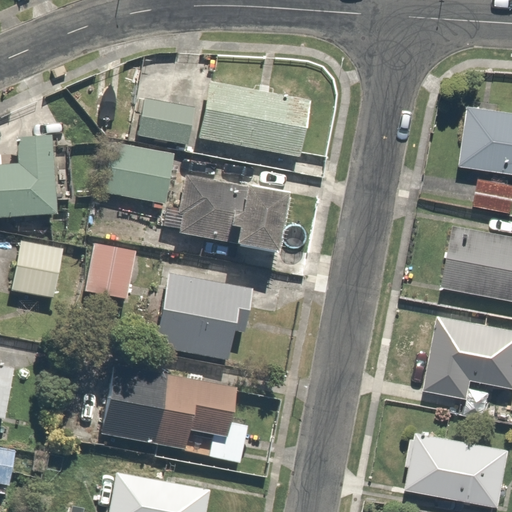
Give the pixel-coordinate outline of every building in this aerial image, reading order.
[(304,98),(203,79),(192,138),(292,158),(304,98)] [(194,104),(145,94),(137,133),(186,143),(194,104)] [(511,112),(465,105),(456,164),(511,173),(511,112)] [(0,217),(49,214),(46,136),(10,137),(11,166),(0,166),(0,217)] [(170,147),(100,136),(92,187),(162,198),(170,147)] [(511,199),(511,177),(475,171),(469,202),(510,209),(511,199)] [(282,197),(181,177),(170,233),(271,253),(282,197)] [(511,238),(448,226),(437,286),(511,299),(511,238)] [(58,240),(14,235),(8,284),(52,289),(58,240)] [(130,243),(89,238),(82,287),(124,292),(130,243)] [(239,331),(247,284),(164,268),(149,347),(223,360),(228,332),(239,331)] [(511,333),(432,320),(421,387),(461,394),(464,378),(511,386),(511,333)] [(0,410),(11,356),(0,353),(0,410)] [(220,434),(229,390),(110,367),(97,432),(180,448),(184,427),(220,434)] [(511,401),(511,390),(487,386),(483,411),(509,416),(511,401)] [(506,447),(414,429),(402,488),(495,506),(506,447)] [(10,448),(0,446),(0,479),(4,481),(10,448)] [(199,511),(203,490),(112,474),(105,511),(199,511)]
